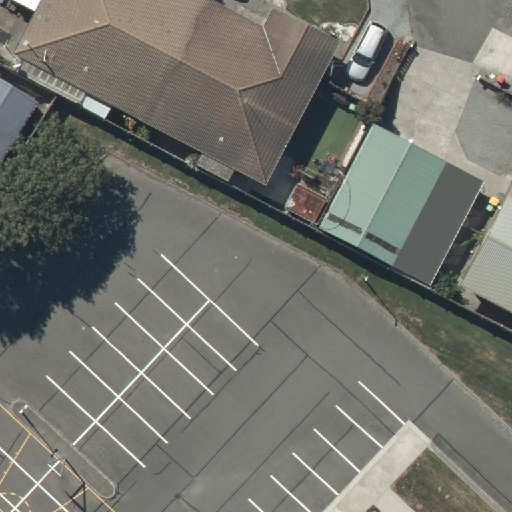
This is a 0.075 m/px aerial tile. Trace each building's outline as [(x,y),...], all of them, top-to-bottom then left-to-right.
[(35,0),(9,51),(135,115),(194,0),(35,0)] [(262,182),(336,39),(268,4),(260,21),(214,0),(194,0),(135,115),(262,182)] [(0,167),(42,95),(0,71),(0,167)] [(480,179),(373,123),(321,223),(428,278),(480,179)] [(511,180),(510,180),(458,282),(511,309),(511,180)] [(377,511),(368,503),(359,511),(377,511)]
